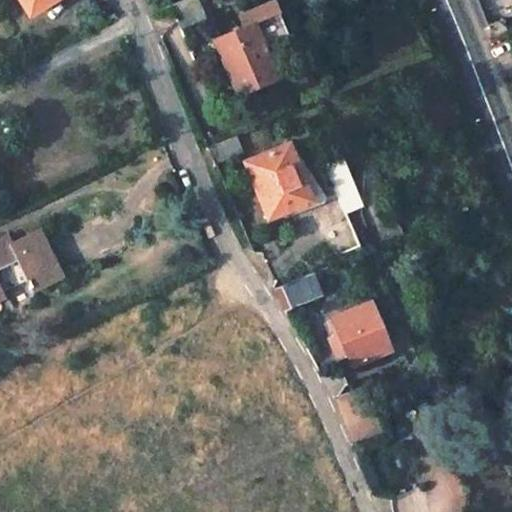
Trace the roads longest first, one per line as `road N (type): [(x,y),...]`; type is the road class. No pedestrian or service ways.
road 1 (unclassified): [(125,0),(218,230),(309,377),(367,511)]
road 2 (tertiary): [(511,169),(446,0)]
